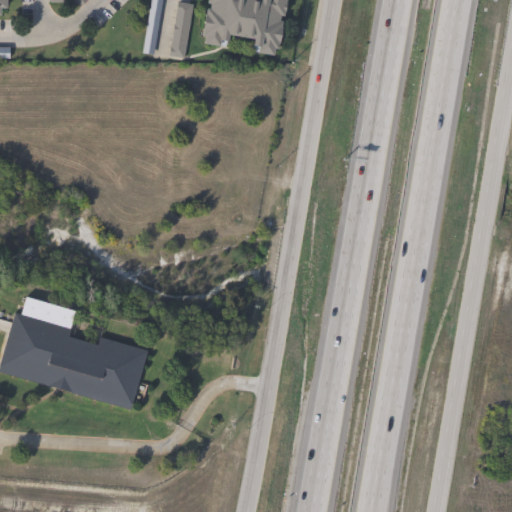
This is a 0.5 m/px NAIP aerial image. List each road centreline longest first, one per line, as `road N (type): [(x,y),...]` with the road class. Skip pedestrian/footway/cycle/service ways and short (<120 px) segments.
road 1 (motorway): [(399,0),(310,511)]
road 2 (secondary): [(332,0),(247,511)]
road 3 (secondary): [(437,511),(511,44)]
road 4 (motorway): [(375,511),(439,124)]
road 5 (motorway): [(439,124),(459,0)]
